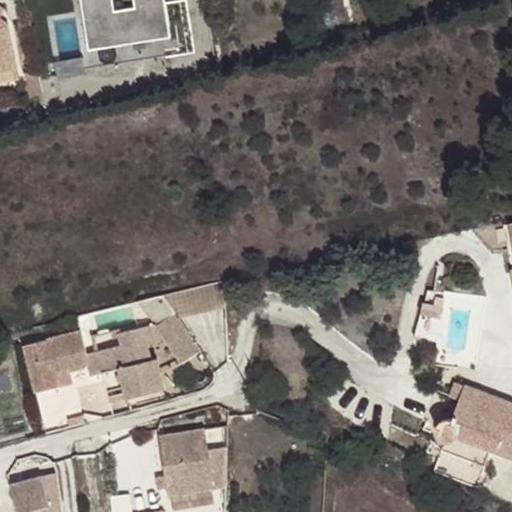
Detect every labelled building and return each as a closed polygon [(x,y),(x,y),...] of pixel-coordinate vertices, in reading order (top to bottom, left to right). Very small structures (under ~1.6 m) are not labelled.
[(89,0),(97,50),(176,38),(170,0),(89,0)] [(0,72),(21,68),(12,24),(0,16),(0,72)] [(178,317),(226,305),(224,280),(206,284),(162,295),(174,312),(178,317)] [(437,306),(424,303),(414,338),(426,341),(437,306)] [(178,317),(174,312),(156,324),(155,322),(118,331),(121,343),(96,350),(101,372),(106,388),(122,384),(126,396),(164,387),(157,357),(150,359),(147,343),(164,339),(181,362),(200,348),(178,317)] [(86,359),(85,353),(79,330),(24,344),(35,390),(58,384),(55,372),(82,365),(86,359)] [(101,372),(96,350),(85,353),(86,359),(91,375),(101,372)] [(460,400),(465,386),(455,382),(450,396),(460,400)] [(511,402),(466,384),(465,386),(460,400),(453,418),(449,418),(447,419),(444,419),(441,421),(438,423),(435,427),(441,430),(440,432),(439,434),(440,436),(441,439),(444,441),(440,449),(484,465),(490,449),(511,457),(511,402)] [(226,485),(227,424),(159,435),(169,496),(226,485)] [(17,511),(47,511),(46,506),(50,505),(43,475),(10,484),(17,511)]
